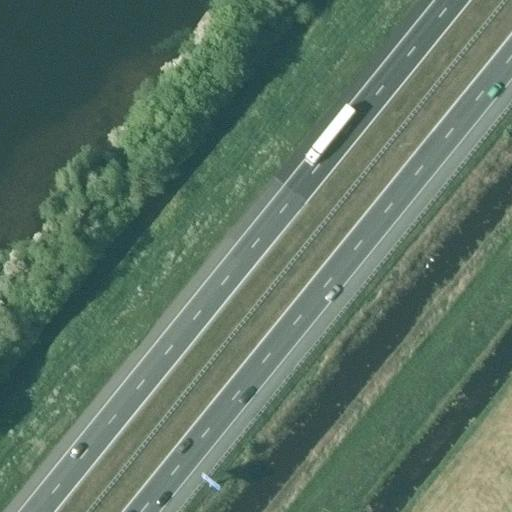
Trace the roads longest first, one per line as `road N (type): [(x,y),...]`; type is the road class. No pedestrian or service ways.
road 1 (motorway): [(450,0),(31,511)]
road 2 (motorway): [(134,511),(511,48)]
